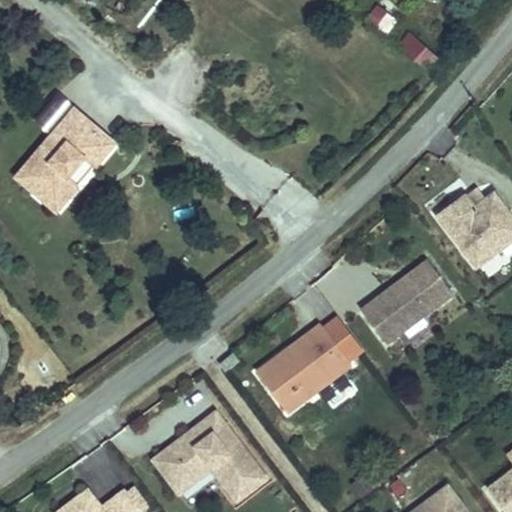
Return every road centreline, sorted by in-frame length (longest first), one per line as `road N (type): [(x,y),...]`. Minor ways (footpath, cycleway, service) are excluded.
road 1 (unclassified): [(0,459),(412,138),(511,22)]
road 2 (unknown): [(285,240),(14,0)]
road 3 (unknown): [(309,511),(173,329)]
